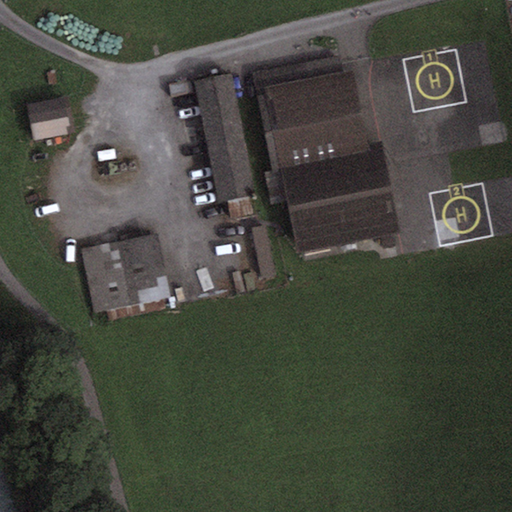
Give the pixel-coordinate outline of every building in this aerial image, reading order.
[(342,57),(253,74),(272,174),(282,172),(298,255),(399,235),(382,144),(368,147),(353,72),(345,74),(342,57)] [(255,195),(252,196),(228,73),(196,80),(220,201),(228,200),(232,219),(255,215),(253,200),(256,199),(255,195)] [(64,101),(30,108),(33,124),(68,118),(64,101)] [(267,224),(252,227),(260,277),(276,275),(267,224)] [(157,236),(82,249),(93,312),(169,298),(157,236)]
